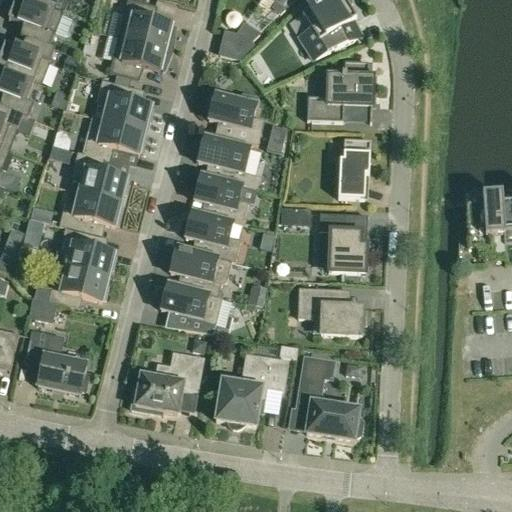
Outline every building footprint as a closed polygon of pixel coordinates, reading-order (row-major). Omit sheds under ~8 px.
[(7,20),(9,20),(8,23),(24,29),(22,41),(21,40),(20,41),(54,54),(54,53),(49,51),(62,17),(16,0),(11,0),(7,20)] [(16,0),(62,17),(68,0),(16,0)] [(266,0),(276,7),(272,12),(279,17),(280,18),(297,0),(266,0)] [(299,41),(302,45),(313,63),(357,42),(350,26),(356,22),(348,9),(352,6),(348,0),(320,0),(318,2),(322,6),(302,18),(311,34),(299,41)] [(172,28),(155,24),(156,11),(128,4),(119,41),(171,54),(171,52),(171,51),(173,32),(171,31),(172,28)] [(219,58),(239,63),(253,49),(250,47),(259,37),(244,27),(237,38),(225,35),(219,58)] [(5,47),(3,50),(2,49),(0,52),(0,72),(41,88),(54,54),(20,41),(27,44),(21,54),(5,47)] [(138,84),(143,72),(160,76),(161,73),(162,74),(170,56),(171,54),(119,41),(110,77),(138,84)] [(307,125),(343,126),(343,109),(372,110),(373,81),(368,80),(368,67),(344,66),(344,76),(342,76),(342,79),(327,78),(327,102),(307,101),(307,125)] [(0,98),(3,100),(1,111),(0,110),(0,111),(27,122),(32,109),(25,106),(33,86),(40,89),(41,88),(0,72),(0,98)] [(114,88),(128,91),(130,82),(116,79),(114,88)] [(104,124),(145,135),(147,126),(150,127),(154,114),(151,113),(151,110),(125,104),(128,91),(102,85),(96,108),(107,110),(104,124)] [(250,134),(256,109),(215,99),(212,108),(209,107),(206,120),(209,121),(209,124),(235,130),(232,143),(258,149),(261,137),(250,134)] [(0,150),(9,154),(15,138),(26,142),(33,124),(27,122),(0,111),(0,150)] [(83,158),(104,164),(109,165),(113,152),(139,159),(140,156),(143,157),(146,144),(143,143),(145,135),(104,124),(92,121),(89,135),(83,158)] [(242,191),(257,195),(260,181),(244,177),(250,153),(204,141),(202,151),(199,150),(196,163),(199,164),(198,166),(224,173),(221,185),(242,191)] [(281,157),(283,148),(270,144),(267,154),(281,157)] [(340,164),(338,202),(364,204),(365,180),(369,180),(370,145),(344,144),(343,164),(340,164)] [(0,176),(9,154),(0,150),(0,176)] [(104,164),(83,158),(77,157),(72,180),(83,183),(79,196),(121,207),(123,198),(126,199),(129,186),(126,185),(127,182),(101,176),(104,164)] [(221,185),(201,180),(198,189),(195,188),(192,201),(195,202),(194,205),(221,211),(218,223),(233,227),(242,230),(248,207),(239,204),(242,191),(221,185)] [(119,216),(121,207),(79,196),(76,210),(65,208),(59,231),(65,232),(85,237),(88,225),(115,231),(115,229),(118,230),(122,216),(119,216)] [(502,206),(502,197),(482,198),(482,207),(465,208),(468,251),(492,250),(491,241),(503,240),(504,240),(502,206)] [(511,204),(502,206),(504,240),(503,240),(504,249),(511,248),(511,204)] [(218,223),(191,216),(189,226),(186,225),(183,238),(186,239),(185,242),(212,248),(209,260),(231,266),(235,267),(241,244),(229,241),(233,227),(218,223)] [(330,236),(328,276),(365,278),(366,249),(360,249),(361,236),(345,236),(346,219),(320,218),(319,236),(330,236)] [(91,239),(85,237),(65,232),(60,253),(57,255),(54,268),(67,272),(108,282),(110,273),(113,274),(117,261),(114,260),(114,258),(88,251),(91,239)] [(209,260),(176,252),(174,261),(171,260),(168,274),(171,274),(170,277),(196,284),(193,295),(218,301),(221,290),(226,287),(231,266),(209,260)] [(106,291),(108,282),(67,272),(61,296),(51,293),(48,306),(73,312),(76,300),(102,307),(103,304),(106,305),(109,292),(106,291)] [(218,301),(193,295),(167,289),(165,298),(162,297),(159,310),(161,311),(161,314),(187,321),(184,335),(213,339),(222,303),(218,301)] [(321,323),(320,339),(362,341),(362,329),(367,329),(368,315),(363,315),(363,311),(339,310),(339,295),(299,293),(298,322),(321,323)] [(51,334),(55,314),(31,309),(26,329),(51,334)] [(18,338),(4,335),(2,342),(0,341),(0,365),(11,368),(18,338)] [(37,390),(80,399),(81,396),(84,396),(87,385),(83,384),(86,368),(45,359),(49,339),(32,336),(25,367),(41,370),(37,390)] [(205,345),(194,343),(192,354),(203,355),(205,345)] [(296,363),(298,353),(282,351),(280,360),(296,363)] [(168,384),(141,379),(138,394),(134,393),(130,413),(149,417),(150,413),(177,418),(181,396),(197,399),(203,363),(173,357),(168,384)] [(216,425),(227,426),(227,428),(228,429),(228,430),(229,431),(231,432),(232,433),(233,433),(234,434),(235,434),(237,434),(239,433),(240,433),(241,432),(242,431),(243,430),(244,429),(255,431),(259,405),(264,405),(266,392),(283,395),(288,366),(246,360),(242,388),(222,385),(216,425)] [(306,437),(354,445),(354,441),(358,441),(361,439),(363,426),(361,423),(357,422),(359,413),(319,407),(323,382),(331,383),(334,367),(305,362),(296,415),(309,417),(306,437)]
